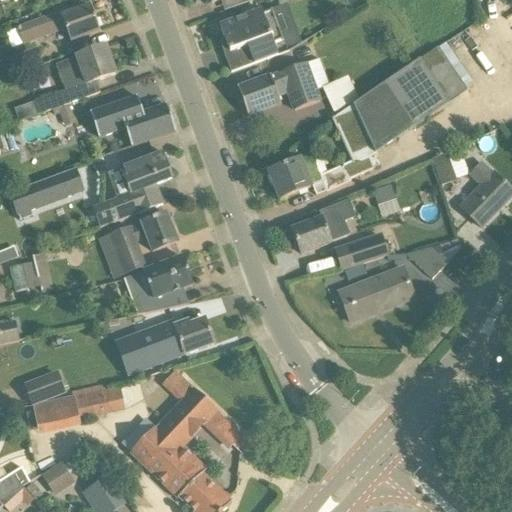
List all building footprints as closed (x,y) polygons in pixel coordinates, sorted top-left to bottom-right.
[(70,43),(100,33),(91,9),(75,14),(74,10),(68,13),(17,31),(23,46),(66,30),(70,43)] [(274,43),(283,39),(272,10),(263,14),(261,10),(220,26),(230,52),(224,54),(232,73),(278,55),(274,43)] [(93,85),(116,77),(105,48),(77,59),(55,67),(61,80),(66,93),(34,105),(38,117),(52,111),(69,106),(96,96),(93,85)] [(332,121),(351,164),(358,179),(379,169),(373,157),(376,155),(467,93),(437,49),(358,104),(335,119),(332,121)] [(37,50),(11,61),(17,76),(43,65),(37,50)] [(287,73),(286,72),(271,78),(238,91),(248,118),(281,105),(278,98),(286,95),(293,114),(321,104),(307,66),(287,73)] [(335,119),(358,104),(347,80),(323,93),(335,119)] [(71,111),(69,106),(52,111),(54,118),(60,115),(71,111)] [(176,134),(167,108),(123,123),(118,107),(94,115),(102,139),(126,131),(132,149),(176,134)] [(121,183),(126,197),(92,210),(100,229),(134,217),(162,206),(156,191),(150,193),(148,188),(171,180),(162,154),(120,169),(125,181),(121,183)] [(439,182),(441,188),(457,183),(447,155),(432,162),(439,182)] [(358,179),(351,164),(319,178),(310,156),(269,173),(281,202),(322,185),(326,195),(351,184),(350,182),(358,179)] [(460,210),(482,230),(511,198),(511,192),(494,175),(492,177),(480,165),(469,176),(481,187),(460,210)] [(55,179),(2,199),(9,218),(62,198),(55,179)] [(152,254),(177,245),(166,217),(142,226),(110,238),(124,277),(145,269),(136,245),(147,241),(152,254)] [(325,228),(322,219),(292,230),(301,256),(351,238),(345,221),(325,228)] [(381,239),(335,254),(341,272),(387,256),(381,239)] [(446,267),(432,253),(430,251),(406,257),(432,281),(446,267)] [(173,294),(192,287),(182,259),(142,274),(150,296),(137,301),(143,316),(178,309),(173,294)] [(414,300),(403,270),(339,294),(351,324),(414,300)] [(179,342),(185,358),(214,347),(205,322),(191,327),(189,323),(174,329),(168,315),(152,321),(154,328),(138,334),(148,362),(166,354),(164,348),(179,342)] [(16,321),(0,324),(0,345),(21,342),(16,321)] [(58,376),(25,388),(32,407),(65,395),(58,376)] [(175,378),(162,391),(179,407),(159,428),(158,427),(131,455),(179,500),(180,499),(193,511),(224,511),(232,504),(202,476),(206,472),(182,449),(204,426),(231,451),(242,439),(215,414),(217,412),(194,390),(191,393),(175,378)] [(106,391),(75,398),(80,421),(109,415),(123,412),(119,389),(106,391)] [(81,429),(80,421),(75,398),(32,407),(39,438),(81,429)] [(62,467),(42,479),(50,491),(69,478),(62,467)] [(0,482),(0,503),(21,490),(30,485),(22,470),(0,482)] [(103,511),(125,498),(112,478),(85,495),(95,511),(103,511)]
